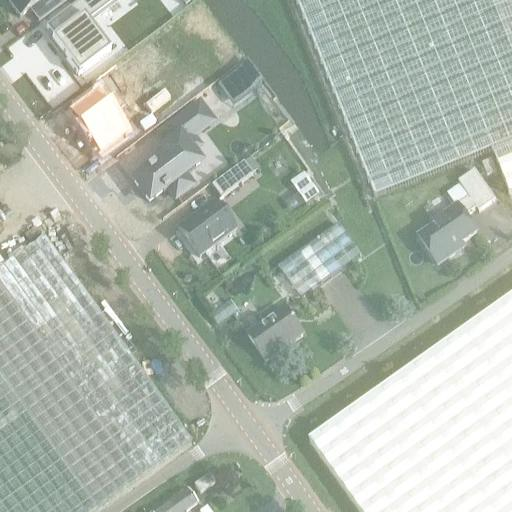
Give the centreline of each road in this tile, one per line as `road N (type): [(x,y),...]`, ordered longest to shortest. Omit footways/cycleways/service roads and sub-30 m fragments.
road 1 (tertiary): [(0,94),(253,433)]
road 2 (unclassified): [(511,252),(253,433)]
road 3 (unclassified): [(115,511),(212,443),(253,433)]
